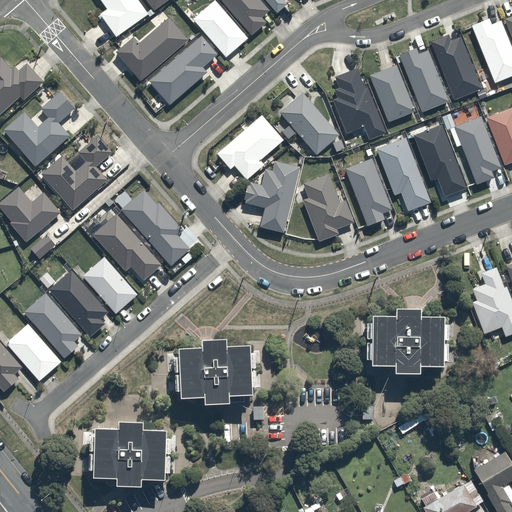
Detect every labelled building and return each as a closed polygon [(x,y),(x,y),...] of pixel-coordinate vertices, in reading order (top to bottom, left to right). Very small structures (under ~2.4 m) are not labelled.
[(100,0),(106,8),(99,14),(117,37),(149,13),(139,0),(100,0)] [(143,0),(152,12),(168,0),(143,0)] [(216,0),(211,0),(191,18),(226,57),(249,36),(216,0)] [(261,16),(269,8),(261,0),(219,0),(253,37),(268,23),(261,16)] [(264,0),(276,13),(287,4),(283,0),(264,0)] [(511,14),(503,19),(511,39),(511,14)] [(511,76),(511,45),(501,20),(491,24),(488,16),(470,24),(495,84),(511,76)] [(141,45),(134,37),(115,54),(142,83),(191,38),(171,17),(141,45)] [(482,89),(461,36),(451,40),(448,33),(430,40),(454,100),(482,89)] [(169,107),(208,72),(203,67),(218,54),(202,37),(149,84),(169,107)] [(450,100),(430,51),(417,56),(414,47),(398,54),(421,111),(450,100)] [(9,67),(0,58),(0,114),(18,97),(23,102),(44,82),(25,62),(16,70),(12,65),(9,67)] [(416,111),(396,64),(368,76),(388,122),(416,111)] [(386,132),(363,75),(360,76),(356,68),(334,77),(338,87),(329,91),(346,133),(363,126),(368,139),(386,132)] [(74,107),(60,92),(53,98),(43,86),(37,91),(48,103),(29,119),(23,112),(1,132),(34,168),(70,135),(58,121),(74,107)] [(290,139),(297,133),(316,153),(339,133),(302,93),(280,114),(290,125),(283,131),(290,139)] [(511,161),(511,104),(485,114),(503,165),(511,161)] [(215,154),(229,170),(234,165),(247,180),(273,157),(269,152),(284,139),(262,113),(215,154)] [(491,170),(501,165),(483,116),(454,127),(476,184),(494,177),(491,170)] [(412,136),(429,181),(432,180),(440,199),(467,189),(443,124),(412,136)] [(76,172),(62,156),(40,175),(71,211),(107,179),(95,166),(111,152),(97,136),(76,154),(85,164),(76,172)] [(375,149),(394,196),(398,194),(405,212),(432,202),(406,137),(375,149)] [(368,228),(383,222),(381,215),(393,210),(372,155),(344,167),(368,228)] [(247,181),(242,201),(262,206),(257,227),(284,233),(300,167),(275,161),(272,173),(263,171),(260,184),(247,181)] [(327,174),(304,183),(310,199),(302,202),(318,243),(338,235),(337,230),(354,224),(345,200),(338,202),(327,174)] [(19,187),(0,202),(0,209),(13,224),(10,226),(25,244),(61,212),(44,192),(32,202),(19,187)] [(173,266),(195,244),(201,239),(186,223),(180,228),(144,189),(121,211),(173,266)] [(93,236),(125,273),(130,268),(141,280),(160,264),(117,215),(93,236)] [(40,258),(56,245),(47,234),(31,248),(40,258)] [(137,294),(104,255),(81,275),(115,313),(137,294)] [(471,303),(485,334),(502,327),(506,337),(511,334),(511,299),(507,287),(505,288),(495,266),(479,274),(484,285),(472,290),(476,300),(471,303)] [(100,319),(108,311),(73,272),(51,291),(90,334),(103,323),(100,319)] [(73,341),(81,334),(46,294),(25,313),(64,357),(77,345),(73,341)] [(371,363),(394,363),(394,371),(420,371),(420,364),(443,364),(444,314),(420,314),(420,306),(395,306),(395,313),(372,313),(371,363)] [(61,362),(27,324),(5,343),(39,382),(61,362)] [(180,396),(204,395),(204,402),(229,401),(229,393),(253,392),(250,342),(226,344),(226,336),(201,337),(201,345),(177,346),(180,396)] [(13,374),(21,367),(0,343),(0,386),(3,390),(16,378),(13,374)] [(379,406),(362,405),(362,419),(379,419),(379,406)] [(263,406),(246,406),(246,421),(263,421),(263,406)] [(92,475),(116,476),(115,483),(141,484),(141,477),(164,477),(166,427),(142,427),(143,419),(118,418),(118,426),(94,425),(92,475)] [(511,492),(506,482),(511,478),(511,461),(505,450),(472,470),(496,511),(511,511),(511,504),(511,503),(511,502),(511,492)] [(464,511),(484,501),(471,478),(422,506),(425,511),(464,511)]
